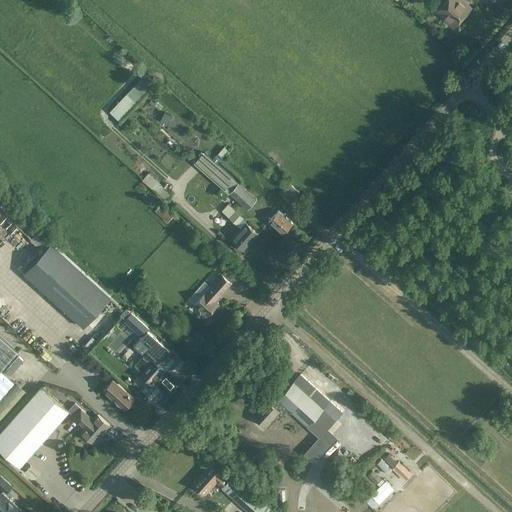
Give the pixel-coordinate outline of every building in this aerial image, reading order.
[(445,0),(438,9),(455,25),(469,10),(457,0),(445,0)] [(119,119),(153,84),(143,75),(110,110),(119,119)] [(248,209),(257,198),(204,150),(194,159),(248,209)] [(282,196),(292,185),(294,182),(291,179),(288,182),(278,192),(282,196)] [(292,185),(282,196),(290,203),(300,193),(292,185)] [(156,210),(168,221),(174,215),(162,204),(156,210)] [(238,225),(245,217),(238,209),(230,217),(238,225)] [(284,235),(293,224),(280,211),(270,222),(284,235)] [(244,249),(258,233),(247,222),(232,239),(244,249)] [(24,273),(83,327),(84,327),(112,296),(52,242),(24,273)] [(211,285),(195,304),(201,310),(201,311),(201,316),(206,316),(207,315),(219,303),(216,300),(232,283),(220,272),(210,284),(211,285)] [(148,327),(128,307),(123,312),(127,316),(124,319),(141,335),(148,327)] [(0,335),(0,368),(17,350),(0,335)] [(164,369),(158,363),(170,350),(158,339),(152,346),(154,347),(154,359),(142,372),(153,382),(164,369)] [(15,352),(4,369),(13,375),(23,358),(15,352)] [(288,409),(320,435),(343,409),(329,397),(317,388),(300,373),(272,404),(279,411),(274,417),(278,421),(288,409)] [(125,407),(126,406),(127,405),(128,406),(129,406),(131,404),(131,402),(130,402),(134,398),(113,379),(104,389),(117,401),(117,402),(117,403),(119,405),(120,405),(121,404),(125,407)] [(0,398),(0,422),(27,392),(15,381),(0,398)] [(41,386),(0,432),(0,447),(20,465),(69,410),(41,386)] [(253,415),(266,427),(271,422),(270,421),(274,417),(279,411),(272,404),(267,400),(253,415)] [(93,419),(81,408),(74,416),(85,427),(81,431),(93,442),(109,424),(97,413),(93,419)] [(388,452),(379,463),(388,471),(397,460),(388,452)] [(211,463),(193,482),(205,493),(216,481),(222,486),(250,511),(266,511),(270,508),(233,474),(228,479),(222,474),(223,473),(211,463)] [(371,494),(380,503),(394,488),(374,469),(370,473),(381,484),(371,494)] [(0,475),(0,474),(0,485),(6,492),(12,486),(0,475)] [(20,511),(22,510),(14,503),(13,502),(10,500),(10,499),(2,492),(3,492),(2,492),(1,492),(0,493),(0,511),(20,511)]
